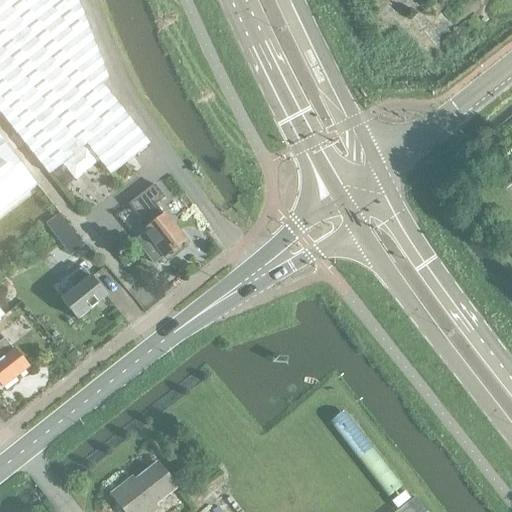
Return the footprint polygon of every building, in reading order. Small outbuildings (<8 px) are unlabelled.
[(0,0),(0,112),(49,176),(87,145),(111,176),(150,145),(102,85),(108,80),(80,4),(76,0),(0,0)] [(0,319),(5,316),(0,309),(0,215),(38,186),(5,144),(0,137),(0,319)] [(165,198),(155,186),(130,207),(149,230),(137,241),(155,265),(164,258),(165,259),(186,242),(157,206),(165,198)] [(46,225),(71,256),(84,246),(60,214),(46,225)] [(83,284),(62,300),(79,321),(108,298),(84,267),(75,275),(83,284)] [(15,350),(15,351),(6,339),(0,343),(0,383),(4,388),(29,368),(15,350)] [(112,495),(125,511),(156,511),(159,510),(157,507),(178,490),(158,464),(136,482),(133,479),(112,495)] [(426,511),(415,498),(397,511),(426,511)]
